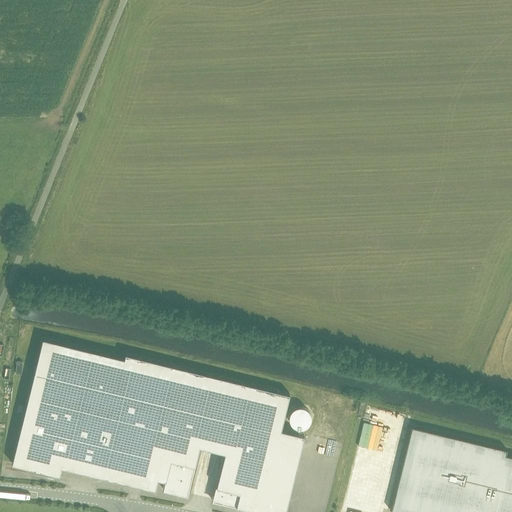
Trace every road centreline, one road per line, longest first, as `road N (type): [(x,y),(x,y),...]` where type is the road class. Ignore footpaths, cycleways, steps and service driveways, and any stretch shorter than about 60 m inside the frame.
road 1 (unclassified): [(0,309),(126,0)]
road 2 (unclassified): [(0,489),(126,505)]
